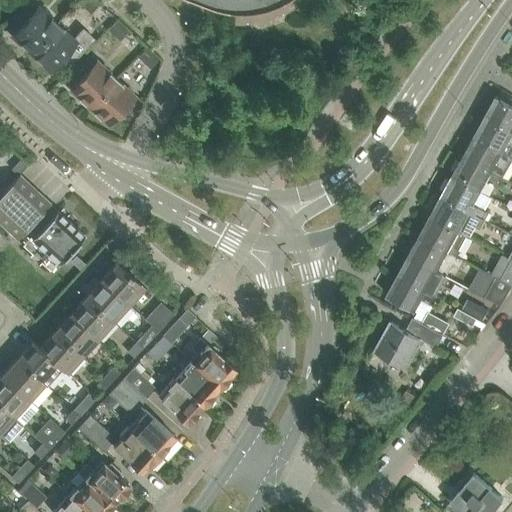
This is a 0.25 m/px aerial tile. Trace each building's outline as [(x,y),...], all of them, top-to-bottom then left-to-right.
[(81,0),(79,2),(88,10),(97,1),(96,0),(81,0)] [(39,6),(12,36),(31,53),(58,24),(39,6)] [(117,37),(126,27),(118,20),(109,30),(117,37)] [(58,24),(31,53),(50,71),(77,42),(58,24)] [(140,57),(147,64),(156,55),(148,48),(140,57)] [(97,60),(70,89),(89,107),(116,78),(97,60)] [(116,78),(89,107),(108,125),(135,96),(116,78)] [(511,104),(496,96),(485,116),(511,130),(511,104)] [(511,130),(485,116),(474,136),(503,152),(511,157),(511,130)] [(474,136),(463,156),(502,178),(511,159),(511,157),(503,152),(474,136)] [(463,156),(452,176),(481,192),(487,181),(497,187),(502,178),(463,156)] [(21,159),(12,168),(19,175),(19,174),(28,165),(21,159)] [(19,175),(0,194),(0,222),(14,235),(22,227),(25,229),(47,206),(50,203),(19,175),(19,174),(19,175)] [(452,176),(441,196),(451,201),(485,220),(489,212),(484,209),(491,197),(481,192),(452,176)] [(438,201),(431,215),(459,231),(466,235),(468,236),(474,226),(480,229),(485,220),(451,201),(441,196),(438,201)] [(25,229),(25,230),(32,236),(31,237),(57,262),(58,262),(59,263),(84,235),(66,218),(65,218),(59,213),(59,212),(59,211),(57,209),(52,213),(47,206),(25,229)] [(431,215),(420,235),(456,255),(466,235),(459,231),(431,215)] [(420,235),(409,255),(445,275),(452,263),(459,267),(463,259),(456,255),(420,235)] [(76,255),(71,261),(79,269),(85,263),(76,255)] [(409,255),(398,274),(434,295),(437,290),(445,275),(409,255)] [(502,255),(491,275),(504,282),(511,286),(510,287),(511,288),(511,261),(508,259),(502,255)] [(115,262),(99,280),(129,306),(144,289),(145,289),(130,275),(115,262)] [(480,269),(469,288),(493,301),(500,305),(510,287),(511,286),(504,282),(491,275),(480,269)] [(398,274),(386,295),(415,311),(417,312),(414,317),(422,322),(443,334),(449,323),(428,311),(431,305),(436,308),(441,299),(434,295),(398,274)] [(99,280),(84,296),(114,323),(129,306),(99,280)] [(84,296),(69,313),(98,340),(114,323),(84,296)] [(467,299),(461,310),(483,322),(489,311),(467,299)] [(173,314),(161,302),(146,319),(159,330),(173,314)] [(458,308),(454,316),(480,330),(485,323),(483,322),(461,310),(458,308)] [(69,313),(54,330),(83,357),(98,340),(69,313)] [(390,321),(373,351),(405,369),(422,339),(436,347),(443,334),(422,322),(414,317),(412,317),(405,329),(390,321)] [(177,319),(161,337),(171,346),(187,328),(177,319)] [(40,347),(39,348),(61,368),(68,374),(83,357),(54,330),(40,346),(40,347)] [(144,331),(135,342),(141,348),(151,337),(144,331)] [(218,349),(213,345),(208,345),(200,338),(192,348),(200,355),(191,364),(219,389),(223,389),(230,382),(228,378),(235,370),(218,354),(218,349)] [(33,340),(17,358),(46,384),(61,368),(39,348),(40,347),(40,346),(33,340)] [(135,342),(127,350),(133,357),(141,348),(135,342)] [(152,345),(145,352),(152,358),(159,351),(152,345)] [(17,358),(1,375),(31,402),(46,384),(17,358)] [(135,370),(139,373),(144,367),(139,362),(133,367),(135,370)] [(219,389),(191,364),(189,363),(174,379),(203,406),(204,405),(208,407),(213,400),(212,397),(219,389)] [(113,365),(103,375),(110,381),(120,371),(113,365)] [(122,378),(145,398),(155,387),(132,367),(122,378)] [(1,375),(0,376),(0,404),(15,418),(18,421),(22,424),(37,407),(31,402),(1,375)] [(103,375),(96,383),(103,390),(110,381),(103,375)] [(137,406),(145,398),(122,378),(108,393),(100,402),(105,407),(106,406),(110,408),(117,401),(125,408),(137,406)] [(196,414),(203,406),(174,379),(157,398),(186,424),(187,423),(191,424),(198,417),(196,414)] [(406,391),(400,401),(411,408),(417,397),(406,391)] [(74,409),(73,409),(79,414),(80,414),(88,405),(82,400),(74,409)] [(0,404),(0,434),(0,435),(7,441),(22,424),(18,421),(15,418),(0,404)] [(73,409),(66,417),(72,423),(79,414),(73,409)] [(131,430),(161,457),(168,449),(167,445),(174,437),(146,410),(137,420),(139,421),(131,430)] [(89,414),(77,427),(94,442),(103,451),(111,443),(108,431),(89,414)] [(50,419),(36,435),(43,441),(49,447),(63,431),(50,419)] [(153,466),(161,457),(131,430),(122,439),(121,438),(113,446),(142,472),(148,465),(153,466)] [(74,443),(68,438),(56,451),(62,457),(74,443)] [(43,441),(35,450),(41,456),(49,447),(43,441)] [(86,463),(78,472),(84,477),(113,503),(119,497),(122,498),(129,492),(128,487),(129,485),(117,474),(119,472),(109,462),(106,465),(102,461),(93,470),(86,463)] [(49,466),(44,472),(50,478),(55,472),(49,466)] [(19,468),(11,477),(17,482),(25,473),(19,468)] [(462,511),(490,511),(503,498),(473,473),(450,501),(462,511)] [(112,504),(113,503),(84,477),(83,477),(85,479),(77,488),(76,486),(67,495),(86,511),(109,511),(113,509),(112,504)] [(28,480),(18,491),(27,500),(35,508),(46,497),(28,480)] [(86,511),(67,495),(69,497),(61,505),(60,503),(51,511),(86,511)] [(20,511),(40,511),(35,508),(27,500),(27,501),(18,510),(20,511)]
